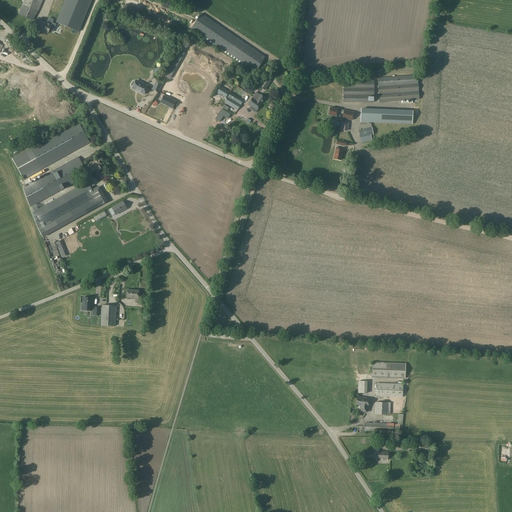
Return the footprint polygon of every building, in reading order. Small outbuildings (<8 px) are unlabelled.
[(23,0),(18,14),(33,20),(35,15),(36,15),(38,11),(42,0),(23,0)] [(65,0),(56,22),(79,32),(92,0),(65,0)] [(201,13),(191,28),(249,67),(256,72),(266,57),(201,13)] [(40,21),(40,20),(36,29),(40,31),(47,34),(51,25),(53,20),(56,22),(57,18),(48,14),(46,18),(48,19),(46,23),(40,21)] [(206,87),(224,58),(207,48),(205,51),(201,48),(188,69),(193,72),(191,76),(185,73),(185,74),(206,87)] [(177,49),(173,56),(162,75),(169,79),(182,56),(184,53),(177,49)] [(378,86),(417,83),(417,76),(377,79),(378,86)] [(271,81),(266,77),(265,77),(259,87),(265,91),(271,81)] [(132,89),(143,95),(148,86),(136,80),(132,89)] [(343,102),(374,103),(374,81),(343,80),(343,102)] [(156,82),(152,90),(158,93),(162,85),(156,82)] [(417,83),(378,86),(379,103),(419,100),(417,83)] [(220,86),(215,94),(224,99),(229,91),(220,86)] [(241,105),(243,100),(230,93),(227,97),(241,105)] [(256,93),(253,97),(261,103),(262,103),(265,99),(256,93)] [(163,95),(160,103),(172,109),(176,102),(163,95)] [(240,105),(227,97),(224,103),(237,111),(240,105)] [(253,97),(247,105),(256,111),(262,103),(261,103),(253,97)] [(199,111),(206,102),(203,100),(196,109),(199,111)] [(208,104),(201,112),(203,113),(210,106),(208,104)] [(158,115),(161,111),(156,106),(152,111),(158,115)] [(328,115),(339,117),(341,110),(337,109),(329,108),(328,115)] [(391,124),(391,110),(361,109),(360,122),(362,122),(362,124),(365,124),(365,122),(391,124)] [(224,117),(226,119),(228,120),(231,115),(222,110),(216,121),(220,123),(221,122),(224,117)] [(344,110),(342,118),(352,120),(354,112),(344,110)] [(78,122),(66,128),(78,149),(89,143),(78,122)] [(66,128),(12,159),(23,179),(78,149),(66,128)] [(363,130),(358,131),(360,137),(370,135),(373,134),(372,128),(363,130)] [(335,147),(335,149),(333,159),(340,160),(342,150),(338,150),(339,148),(335,147)] [(78,157),(22,188),(30,208),(81,179),(77,173),(85,168),(78,157)] [(86,165),(90,173),(97,169),(98,171),(103,168),(98,158),(86,165)] [(38,229),(43,237),(107,202),(98,187),(92,191),(90,187),(87,189),(84,184),(32,213),(38,229)] [(122,203),(111,209),(115,216),(126,210),(122,203)] [(61,262),(53,263),(55,274),(63,273),(61,262)] [(62,285),(65,280),(61,277),(57,282),(62,285)] [(127,290),(127,298),(138,298),(138,290),(127,290)] [(91,310),(94,310),(94,315),(99,315),(99,307),(94,307),(94,308),(91,307),(92,298),(83,297),(82,304),(81,304),(80,310),(82,310),(91,310)] [(102,305),(100,325),(116,326),(118,306),(102,305)] [(137,342),(133,306),(123,307),(126,333),(122,334),(123,338),(127,338),(127,343),(137,342)] [(372,362),(371,373),(371,377),(405,379),(406,363),(372,362)] [(403,390),(403,384),(376,383),(376,396),(402,397),(403,390)] [(367,406),(368,399),(357,397),(356,405),(361,405),(360,411),(366,412),(367,406)] [(387,414),(387,402),(375,402),(375,414),(387,415),(387,414)] [(364,423),(364,428),(364,431),(399,432),(400,425),(393,424),(393,423),(364,423)] [(412,451),(431,452),(432,444),(412,443),(412,451)] [(378,459),(387,460),(388,451),(378,451),(378,459)]
